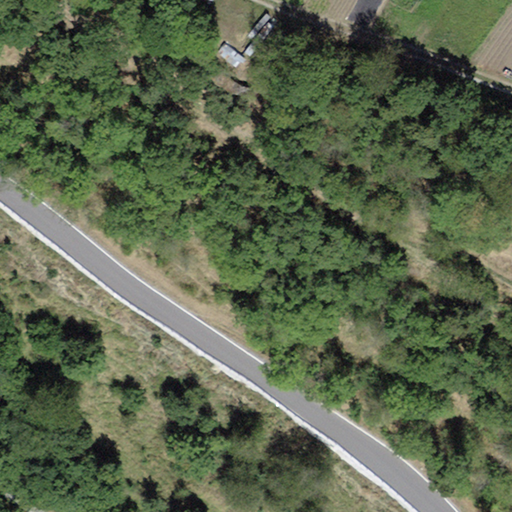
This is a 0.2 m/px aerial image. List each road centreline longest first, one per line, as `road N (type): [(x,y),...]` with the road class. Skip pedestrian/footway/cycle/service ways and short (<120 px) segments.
road 1 (tertiary): [(0,183),(394,460),(441,511)]
road 2 (track): [(511,83),(285,0)]
